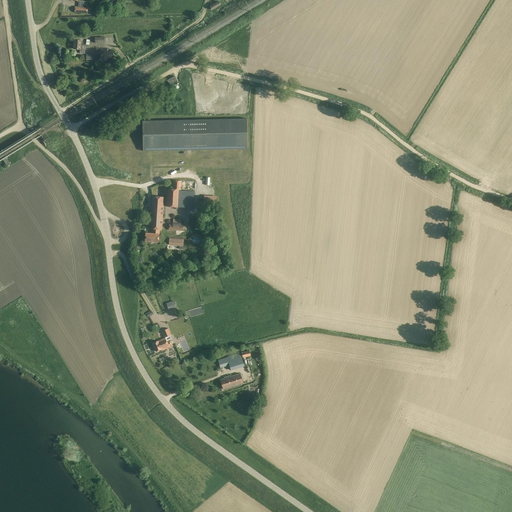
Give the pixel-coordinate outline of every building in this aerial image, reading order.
[(79,0),(79,6),(79,7),(75,6),(75,13),(87,13),(88,6),(88,1),(79,0)] [(221,5),(219,2),(210,7),(212,10),(221,5)] [(82,40),(74,40),(74,49),(80,49),(80,53),(85,54),(86,45),(81,45),(82,40)] [(177,80),(175,76),(167,80),(170,84),(177,80)] [(248,149),(247,119),(142,121),(143,151),(248,149)] [(0,155),(7,166),(8,167),(10,167),(10,165),(10,164),(2,152),(1,151),(0,150),(0,155)] [(195,183),(173,181),(173,189),(168,189),(167,198),(152,197),(150,229),(152,229),(152,234),(146,233),(145,241),(159,242),(159,229),(162,229),(163,206),(194,208),(195,183)] [(173,222),(169,222),(169,230),(183,231),(184,225),(181,224),(181,223),(173,222)] [(171,335),(168,328),(162,331),(165,339),(158,341),(153,343),(156,352),(161,349),(168,346),(169,348),(173,346),(169,336),(171,335)] [(251,355),(249,346),(241,348),(243,357),(251,355)] [(244,366),(240,353),(218,360),(221,368),(229,365),(231,370),(244,366)] [(240,374),(228,377),(228,376),(225,377),(225,378),(221,379),(224,389),(243,383),(240,374)]
